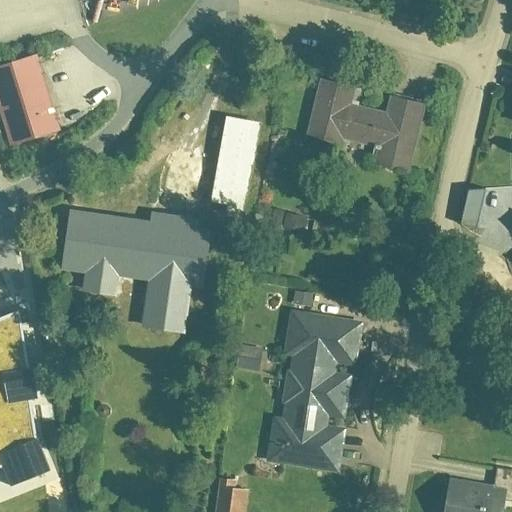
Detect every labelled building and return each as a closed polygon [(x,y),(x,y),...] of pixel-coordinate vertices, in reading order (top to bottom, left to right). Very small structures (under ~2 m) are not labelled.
[(36,58),(0,69),(0,119),(9,147),(59,131),(36,58)] [(389,100),(385,116),(353,108),(357,90),(318,81),(305,142),(343,150),(345,142),(377,150),(373,168),(407,176),(423,108),(389,100)] [(145,220),(93,214),(82,275),(145,284),(139,328),(181,335),(198,214),(146,207),(145,220)] [(36,395),(20,308),(0,316),(0,466),(4,465),(11,486),(49,469),(35,436),(30,398),(36,395)] [(361,322),(287,311),(281,348),(291,349),(280,423),(271,421),(265,465),(338,476),(361,322)] [(449,485),(443,511),(501,511),(504,501),(511,502),(511,473),(498,471),(494,493),(449,485)]
